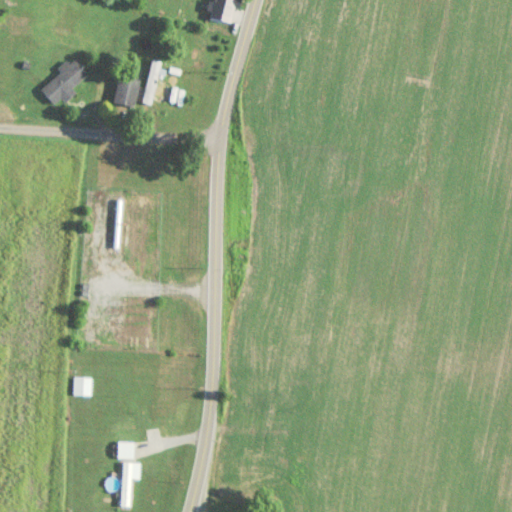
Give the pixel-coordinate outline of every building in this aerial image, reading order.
[(187,0),(177,0),(174,16),(184,18),(187,0)] [(52,103),(59,97),(63,102),(74,91),(70,87),(85,72),(70,57),(38,87),(52,103)] [(143,85),(169,93),(176,73),(150,64),(143,85)] [(134,103),(134,77),(113,77),(113,103),(134,103)] [(89,394),(89,376),(71,376),(71,394),(89,394)] [(131,441),(115,441),(115,457),(131,457),(131,441)] [(129,505),(130,461),(119,460),(119,505),(129,505)]
